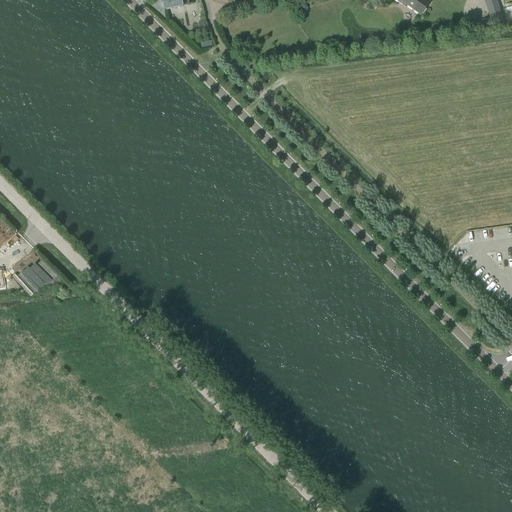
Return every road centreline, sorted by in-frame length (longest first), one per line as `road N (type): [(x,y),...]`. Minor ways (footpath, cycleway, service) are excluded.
road 1 (unclassified): [(493,366),(128,0)]
road 2 (unclassified): [(325,511),(0,183)]
road 3 (track): [(511,343),(216,38)]
